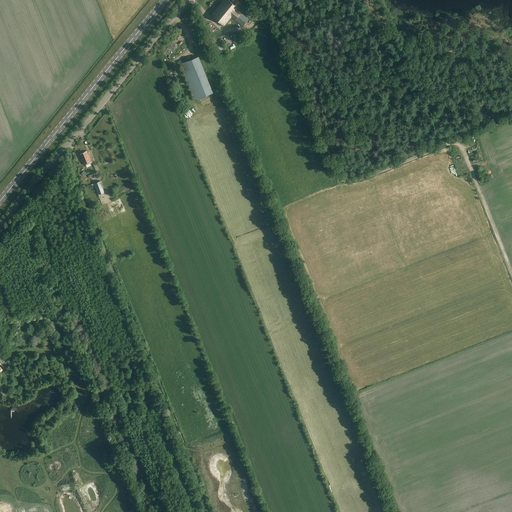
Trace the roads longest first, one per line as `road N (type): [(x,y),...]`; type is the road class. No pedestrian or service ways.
road 1 (track): [(195,0),(223,27),(271,22),(336,174),(364,178),(459,146),(511,271)]
road 2 (unclassified): [(0,224),(186,0)]
road 3 (primary): [(0,200),(165,0)]
